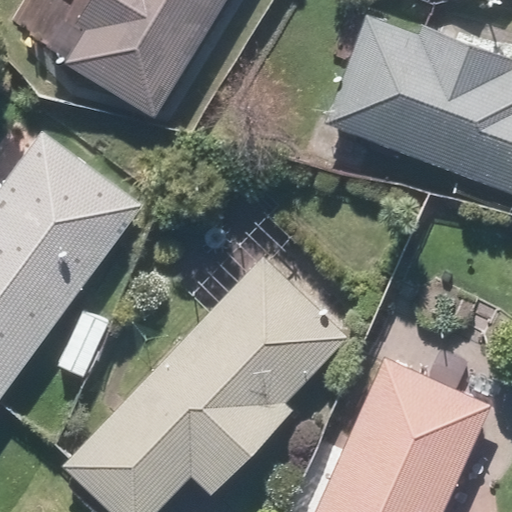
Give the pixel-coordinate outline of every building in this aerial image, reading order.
[(25,0),(12,23),(159,112),(227,0),(85,0),(85,1),(83,0),(25,0)] [(373,10),(332,121),(511,187),(511,45),(430,15),(425,29),(373,10)] [(0,401),(149,199),(46,124),(0,187),(0,401)] [(266,248),(66,458),(122,511),(153,511),(195,469),(216,489),(299,403),(291,395),(353,330),(266,248)] [(91,302),(57,361),(90,379),(123,320),(91,302)] [(385,341),(311,511),(446,511),(500,390),(385,341)]
